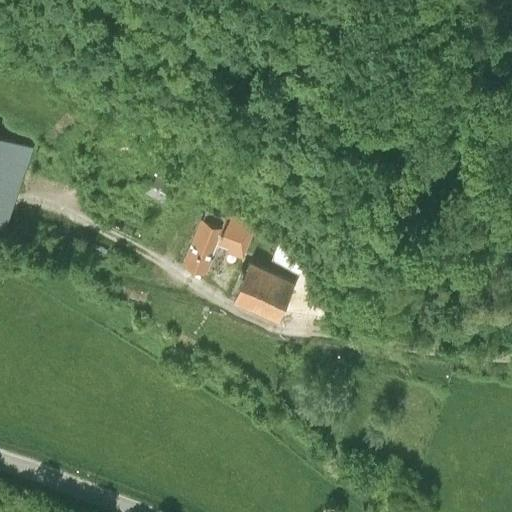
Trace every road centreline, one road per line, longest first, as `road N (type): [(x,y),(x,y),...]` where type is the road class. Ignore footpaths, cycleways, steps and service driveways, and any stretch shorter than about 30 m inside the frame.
road 1 (track): [(53,174),(274,298),(468,329),(511,328)]
road 2 (unclassified): [(155,511),(0,452)]
